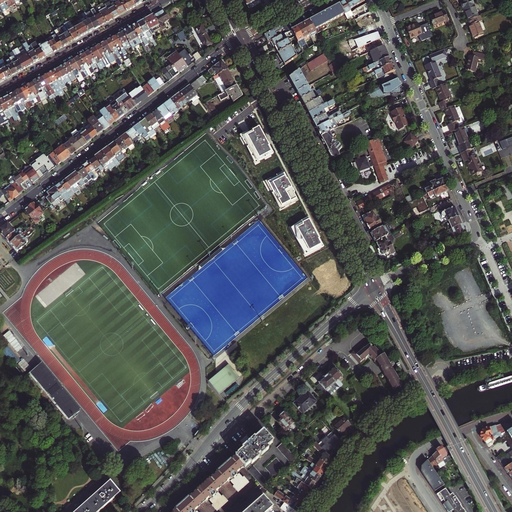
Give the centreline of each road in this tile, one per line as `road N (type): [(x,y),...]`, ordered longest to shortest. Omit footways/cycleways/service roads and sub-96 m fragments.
road 1 (residential): [(372,286),(478,233),(386,22)]
road 2 (residential): [(233,42),(0,219)]
road 3 (primary): [(493,511),(372,286)]
road 4 (primary): [(372,286),(271,102)]
road 5 (residential): [(308,511),(389,409),(442,373)]
road 6 (tertiary): [(372,286),(233,414)]
road 7 (tertiary): [(0,92),(165,0)]
road 8 (residential): [(365,234),(295,107),(271,102)]
road 9 (residential): [(245,422),(357,332)]
road 10 (residential): [(437,511),(411,461),(465,430)]
